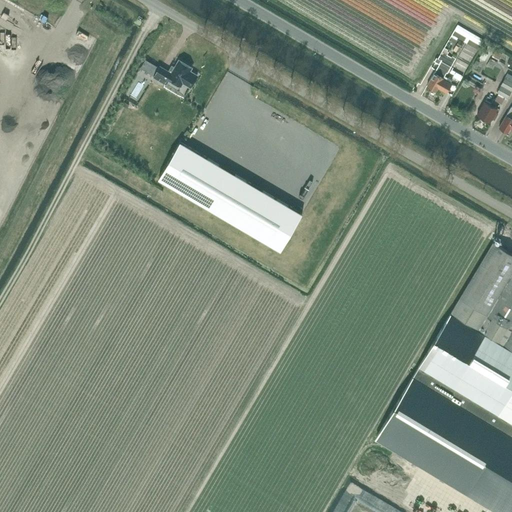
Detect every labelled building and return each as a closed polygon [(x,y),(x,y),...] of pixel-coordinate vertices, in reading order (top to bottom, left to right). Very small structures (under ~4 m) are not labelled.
[(15,20),(19,15),(14,11),(10,16),(15,20)] [(35,26),(47,32),(49,26),(38,21),(35,26)] [(458,25),(452,35),(478,50),(484,40),(458,25)] [(5,40),(9,42),(14,33),(10,31),(5,40)] [(459,40),(453,50),(458,53),(461,48),(460,47),(462,43),(459,40)] [(448,52),(447,51),(447,50),(444,48),(437,60),(436,59),(433,62),(438,65),(434,72),(426,86),(436,91),(438,88),(447,93),(452,83),(444,78),(447,72),(447,73),(456,58),(452,56),(451,57),(447,54),(448,52)] [(502,54),(495,50),(492,56),(499,60),(502,54)] [(484,60),(487,54),(482,52),(479,57),(484,60)] [(159,66),(153,76),(160,81),(166,84),(169,80),(181,86),(182,83),(191,88),(198,75),(190,70),(192,67),(179,59),(175,66),(171,65),(168,71),(160,66),(159,66)] [(452,69),(450,72),(454,74),(453,76),(460,80),(463,76),(452,69)] [(511,90),(511,75),(507,73),(496,92),(498,93),(495,100),(502,104),(505,97),(508,98),(511,90)] [(485,100),(477,114),(490,122),(493,117),(495,119),(498,113),(496,112),(498,108),(485,100)] [(511,106),(498,127),(508,132),(511,128),(511,106)] [(180,142),(158,179),(280,251),(302,214),(180,142)] [(511,252),(493,242),(419,366),(511,421),(511,252)] [(511,511),(511,421),(419,366),(376,438),(500,511),(511,511)]
